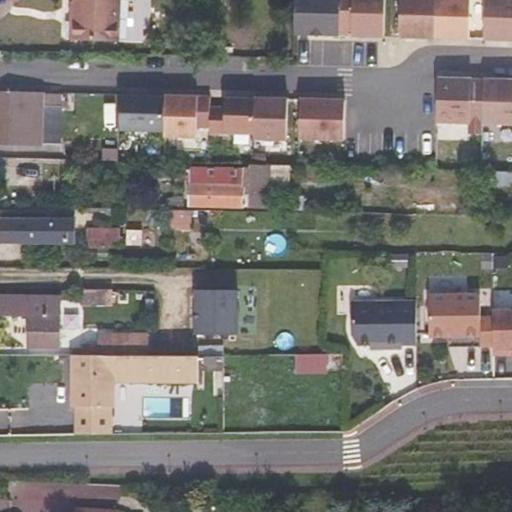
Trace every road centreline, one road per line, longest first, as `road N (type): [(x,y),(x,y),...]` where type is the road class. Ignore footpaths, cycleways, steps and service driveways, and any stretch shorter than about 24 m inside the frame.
road 1 (residential): [(0,454),(343,461),(511,426)]
road 2 (residential): [(0,70),(352,77),(435,59),(511,60)]
